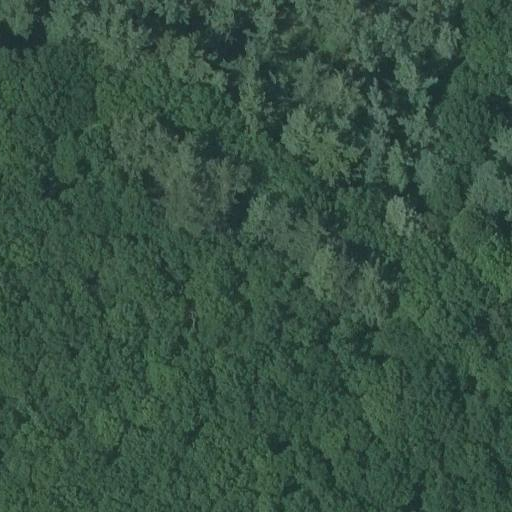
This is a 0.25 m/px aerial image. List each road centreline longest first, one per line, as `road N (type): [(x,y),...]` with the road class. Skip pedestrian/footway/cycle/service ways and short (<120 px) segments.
road 1 (track): [(465,339),(135,134),(0,121)]
road 2 (unclassified): [(382,511),(465,339)]
